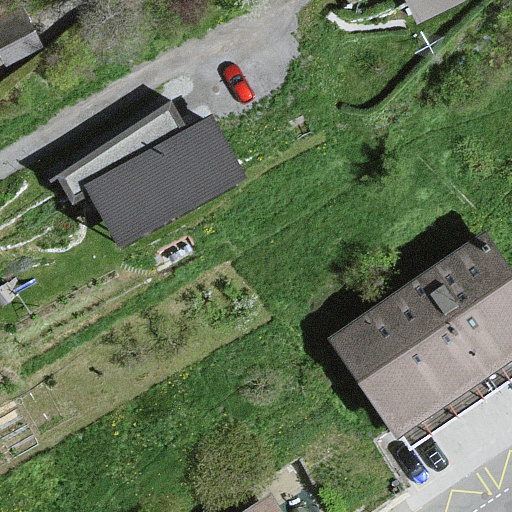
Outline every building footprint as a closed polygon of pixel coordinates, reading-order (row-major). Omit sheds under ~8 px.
[(403,0),(414,21),(462,0),(403,0)] [(47,7),(12,27),(31,59),(66,40),(47,7)] [(238,133),(200,70),(86,138),(124,201),(238,133)] [(395,429),(511,349),(511,263),(483,221),(326,328),(395,429)] [(221,511),(282,511),(266,485),(221,511)]
